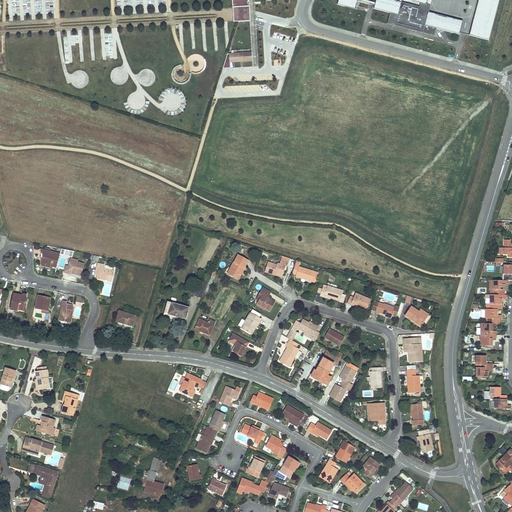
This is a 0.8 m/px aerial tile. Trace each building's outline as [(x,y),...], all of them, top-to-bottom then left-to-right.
[(337,0),(336,4),(368,13),(370,4),(374,5),(373,9),(390,13),(387,23),(435,36),(437,28),(460,34),(463,20),(429,11),(432,0),(478,0),(470,35),(489,40),(499,0),(337,0)] [(249,7),(233,8),(234,23),(236,23),(250,22),(249,7)] [(252,53),(227,54),(222,68),(230,68),(230,62),(252,60),(252,53)] [(510,240),(504,240),(504,248),(500,248),(499,255),(508,255),(508,257),(511,257),(511,247),(511,248),(510,248),(510,246),(510,240)] [(52,266),(54,267),(57,268),(60,254),(51,252),(51,253),(41,250),(42,265),(46,266),(46,265),(52,266)] [(248,259),(238,254),(230,268),(232,269),(231,272),(238,276),(243,267),(245,269),(247,264),(245,264),(248,259)] [(290,258),(283,256),(280,264),(278,263),(278,265),(269,262),(265,272),(274,275),(275,273),(283,276),(284,271),(286,266),(287,267),(288,263),(290,258)] [(69,265),(71,266),(73,266),(72,268),(71,273),(81,276),(84,265),(78,263),(78,261),(71,259),(69,265)] [(300,262),(297,261),(295,267),(293,273),(297,274),(296,276),(306,279),(307,277),(316,280),(318,272),(299,266),(300,262)] [(71,266),(69,265),(67,264),(65,272),(71,274),(71,273),(72,268),(73,266),(71,266)] [(98,264),(97,265),(97,267),(99,268),(98,275),(100,278),(112,281),(114,271),(104,269),(105,265),(98,264)] [(511,274),(511,265),(504,265),(503,274),(511,274)] [(208,284),(208,283),(209,282),(205,280),(203,284),(198,282),(193,296),(202,299),(205,292),(208,284)] [(505,284),(507,284),(510,284),(510,280),(493,280),(489,280),(489,290),(490,290),(490,295),(504,295),(504,290),(505,290),(505,284)] [(343,291),(327,286),(327,289),(323,287),(320,296),(324,298),(324,296),(331,298),(339,301),(343,291)] [(263,288),(260,293),(263,295),(259,301),(257,304),(266,309),(270,311),(275,302),(271,299),(268,297),(269,296),(271,293),(263,288)] [(25,310),(25,306),(26,302),(25,301),(26,299),(27,295),(22,294),(22,295),(13,294),(10,310),(18,311),(18,309),(24,310),(25,310)] [(370,300),(355,294),(353,299),(350,297),(347,304),(351,306),(351,304),(359,307),(365,310),(370,300)] [(490,295),(490,304),(486,304),(486,307),(501,308),(501,299),(506,299),(506,295),(504,295),(490,295)] [(35,308),(39,309),(42,310),(46,310),(47,305),(49,305),(50,303),(49,303),(50,299),(42,297),(39,296),(38,296),(35,308)] [(72,311),(71,311),(72,308),(72,305),(66,304),(67,302),(63,301),(58,321),(64,322),(65,318),(71,319),(72,311)] [(386,315),(391,317),(392,316),(396,317),(399,307),(395,306),(394,307),(374,301),(372,306),(371,310),(376,311),(375,313),(379,314),(379,313),(386,315)] [(176,315),(175,315),(175,316),(186,319),(189,308),(168,302),(164,313),(168,314),(168,312),(176,315)] [(418,310),(410,306),(405,315),(413,320),(414,319),(417,320),(416,322),(422,325),(428,315),(418,310)] [(418,310),(428,315),(429,313),(420,307),(418,310)] [(485,309),(485,319),(493,319),(498,319),(501,319),(501,315),(497,315),(497,309),(486,309),(485,309)] [(119,311),(118,316),(116,321),(132,326),(135,316),(119,311)] [(251,313),(241,328),(250,334),(255,325),(257,327),(262,319),(251,313)] [(210,335),(213,328),(215,322),(210,319),(208,323),(200,320),(195,329),(201,332),(201,331),(210,335)] [(311,324),(308,323),(303,320),(300,324),(296,321),(291,330),(295,333),(297,329),(304,332),(312,337),(311,338),(315,341),(319,333),(316,331),(318,327),(311,323),(311,324)] [(481,328),(477,328),(476,335),(480,335),(496,335),(496,331),(492,331),(492,324),(481,323),(481,328)] [(344,337),(329,329),(324,337),(325,338),(336,344),(339,346),(344,337)] [(295,333),(291,330),(287,338),(290,340),(292,341),(296,333),(295,333)] [(241,355),(248,342),(234,333),(229,341),(235,344),(237,346),(236,347),(233,351),(241,355)] [(496,339),(496,335),(480,335),(480,346),(492,346),(492,342),(492,339),(496,339)] [(413,338),(403,339),(404,353),(409,352),(412,352),(412,362),(423,361),(421,344),(417,344),(414,344),(413,338)] [(290,340),(288,343),(299,350),(301,346),(292,341),(290,340)] [(299,350),(288,343),(286,347),(287,348),(280,361),(290,367),(299,350)] [(340,358),(337,356),(327,351),(324,356),(337,363),(339,361),(340,358)] [(302,362),(305,356),(299,352),(295,357),(302,362)] [(486,363),(486,360),(486,356),(475,355),(475,365),(485,365),(485,367),(492,368),(492,364),(486,363)] [(322,382),(322,383),(326,385),(331,378),(327,375),(334,363),(324,357),(317,370),(315,369),(311,376),(322,382)] [(347,391),(349,392),(353,385),(351,384),(357,372),(346,366),(340,378),(345,381),(343,384),(341,387),(336,385),(330,397),(340,402),(347,391)] [(35,372),(36,380),(38,379),(39,382),(38,383),(39,390),(44,389),(49,389),(48,384),(46,370),(43,371),(42,367),(37,368),(37,372),(35,372)] [(382,388),(381,372),(382,371),(382,367),(372,368),(372,372),(370,372),(371,388),(382,388)] [(492,368),(485,367),(476,367),(476,377),(487,377),(487,371),(492,371),(492,368)] [(13,379),(14,375),(15,371),(5,368),(0,385),(10,388),(12,379),(13,379)] [(408,370),(407,370),(407,373),(408,376),(409,376),(410,385),(408,385),(409,393),(420,392),(419,384),(419,375),(415,376),(415,369),(408,370)] [(189,397),(192,390),(194,387),(197,388),(203,391),(206,383),(200,380),(187,374),(185,380),(182,387),(179,392),(189,397)] [(232,398),(234,399),(236,400),(239,392),(226,386),(220,402),(227,405),(229,402),(231,398),(232,398)] [(500,395),(500,391),(500,387),(490,387),(490,389),(490,394),(490,397),(499,397),(499,399),(506,399),(507,395),(500,395)] [(65,405),(64,405),(63,405),(61,413),(73,416),(77,400),(74,399),(75,395),(67,392),(64,401),(66,402),(65,405)] [(253,395),(252,399),(250,402),(256,405),(259,404),(261,404),(261,406),(268,410),(273,398),(269,397),(269,398),(262,395),(261,396),(257,394),(256,396),(253,395)] [(506,399),(499,399),(495,399),(495,400),(494,408),(494,409),(511,409),(511,405),(506,405),(506,399)] [(418,404),(412,404),(413,416),(413,425),(424,424),(422,403),(418,404)] [(372,404),(368,405),(369,421),(373,421),(385,420),(384,404),(372,404)] [(291,421),(291,420),(292,420),(299,424),(298,425),(302,428),(307,420),(303,417),(304,415),(287,405),(281,415),(291,421)] [(221,428),(220,428),(220,427),(222,421),(225,414),(216,410),(209,427),(218,431),(219,432),(221,428)] [(42,422),(43,422),(42,427),(41,426),(37,426),(36,431),(52,436),(54,429),(53,428),(55,420),(43,417),(42,422)] [(312,431),(316,433),(319,435),(326,440),(332,431),(313,420),(307,430),(311,433),(312,431)] [(252,428),(248,426),(244,424),(241,432),(256,439),(260,441),(264,433),(259,431),(260,429),(255,426),(254,429),(252,428)] [(218,431),(209,427),(207,427),(204,434),(204,435),(202,434),(196,449),(206,453),(210,444),(213,439),(214,439),(215,438),(218,431)] [(420,436),(417,437),(418,441),(420,440),(423,453),(434,450),(430,434),(429,434),(420,436)] [(272,451),(278,455),(277,456),(281,459),(287,450),(282,447),(284,444),(280,443),(278,441),(279,439),(271,436),(265,446),(272,450),(272,451)] [(39,453),(39,452),(40,450),(42,450),(41,452),(51,456),(54,446),(25,437),(23,446),(29,448),(28,450),(39,453)] [(340,449),(338,453),(335,457),(346,463),(355,448),(346,442),(341,449),(340,449)] [(29,448),(23,446),(21,451),(38,456),(39,453),(28,450),(29,448)] [(510,461),(504,455),(498,461),(500,463),(497,465),(506,473),(511,467),(508,464),(511,462),(510,461)] [(247,468),(247,470),(246,472),(254,476),(255,472),(259,474),(265,461),(255,456),(252,464),(249,469),(247,468)] [(293,472),(295,469),(297,466),(298,467),(300,463),(289,456),(279,472),(289,478),(293,472)] [(380,465),(375,461),(371,457),(363,466),(367,470),(364,474),(369,478),(373,475),(372,474),(371,473),(376,468),(376,469),(380,465)] [(337,470),(334,468),(331,466),(332,465),(334,466),(336,463),(330,460),(320,474),(321,478),(330,483),(337,470)] [(158,465),(152,463),(149,471),(156,473),(158,465)] [(201,479),(201,477),(201,474),(199,475),(198,468),(197,464),(187,466),(190,481),(201,479)] [(42,476),(41,479),(40,483),(46,485),(43,495),(50,497),(57,473),(46,470),(46,471),(35,469),(34,473),(42,476)] [(117,486),(122,488),(127,489),(132,473),(121,470),(117,485),(117,486)] [(145,486),(144,489),(143,492),(160,497),(163,485),(153,482),(156,473),(149,471),(149,472),(144,471),(142,479),(146,480),(145,486)] [(352,489),(354,491),(356,493),(364,485),(353,474),(349,478),(346,474),(340,480),(344,483),(345,482),(352,489)] [(227,486),(221,484),(216,481),(217,480),(213,478),(208,489),(222,495),(227,486)] [(255,493),(256,490),(260,491),(264,493),(268,483),(266,482),(262,480),(259,487),(252,484),(253,482),(242,478),(238,489),(239,489),(237,493),(241,494),(243,492),(244,491),(248,493),(249,491),(255,493)] [(345,482),(344,483),(351,491),(352,489),(345,482)] [(413,489),(409,485),(406,482),(399,489),(395,494),(394,493),(391,497),(393,499),(395,501),(399,498),(402,501),(413,489)] [(277,498),(278,496),(278,494),(286,497),(289,488),(274,483),(269,496),(277,499),(277,498)] [(510,503),(511,504),(511,491),(510,489),(511,487),(511,486),(510,484),(503,491),(506,494),(503,498),(509,504),(510,503)] [(117,486),(115,492),(126,495),(127,489),(122,488),(117,486)] [(33,506),(30,511),(29,511),(41,511),(45,505),(33,499),(30,505),(33,506)] [(395,501),(393,499),(390,503),(395,508),(399,504),(395,501)] [(103,504),(93,501),(92,507),(102,510),(103,504)] [(379,511),(392,511),(396,509),(395,508),(390,503),(388,502),(379,511)] [(325,511),(326,511),(327,506),(322,505),(322,506),(321,507),(315,505),(307,503),(304,511),(325,511)]
